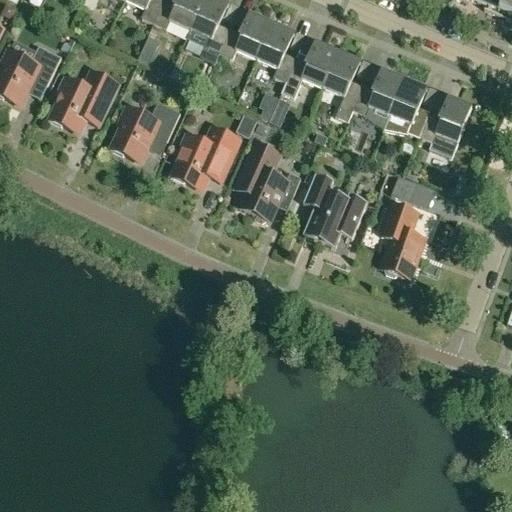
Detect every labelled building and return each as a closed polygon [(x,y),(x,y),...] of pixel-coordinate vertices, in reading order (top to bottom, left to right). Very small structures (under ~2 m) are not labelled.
[(98,2),(95,0),(86,0),(83,7),(90,11),(94,10),(98,2)] [(153,27),(165,2),(160,0),(126,0),(125,3),(145,13),(140,21),(153,27)] [(190,34),(205,0),(179,0),(176,7),(165,2),(153,27),(166,33),(170,24),(190,34)] [(206,51),(219,57),(231,32),(219,27),(227,9),(206,0),(205,0),(190,34),(186,43),(206,51)] [(497,19),(505,0),(480,0),(478,5),(485,9),(483,13),(497,19)] [(511,0),(505,0),(497,19),(510,25),(511,20),(511,0)] [(256,63),(271,29),(250,19),(242,37),(231,32),(219,57),(232,63),(236,54),(256,63)] [(286,86),(297,61),(285,56),(293,38),(271,29),(256,63),(276,72),(273,81),(286,86)] [(323,92),(337,57),(315,48),(311,58),(300,53),(297,61),(286,86),(281,97),(294,103),(302,83),(323,92)] [(31,65),(10,55),(7,53),(0,67),(0,72),(1,74),(0,75),(0,100),(3,102),(6,101),(21,109),(34,83),(47,89),(61,61),(38,50),(36,54),(31,65)] [(155,62),(141,56),(137,65),(150,71),(155,62)] [(348,126),(352,115),(363,89),(351,84),(359,67),(337,57),(323,92),(343,100),(335,120),(348,126)] [(172,81),(179,85),(182,77),(175,73),(172,81)] [(383,136),(404,85),(382,76),(374,94),(363,89),(352,115),(364,119),(383,132),(382,136),(383,136)] [(80,136),(85,125),(98,131),(119,88),(96,77),(89,93),(64,81),(57,97),(58,102),(48,124),(61,130),(64,129),(80,136)] [(217,87),(207,85),(204,94),(215,97),(217,87)] [(419,142),(430,116),(418,111),(425,94),(404,85),(383,136),(383,137),(384,133),(407,137),(419,142)] [(429,153),(451,162),(471,112),(448,103),(441,121),(430,116),(419,142),(431,147),(429,153)] [(150,121),(126,110),(118,126),(120,131),(110,153),(122,159),(125,158),(141,166),(154,139),(167,145),(180,117),(157,106),(150,121)] [(280,131),(283,122),(272,118),(269,126),(280,131)] [(180,159),(170,181),(183,187),(186,186),(202,193),(208,181),(221,187),(227,172),(240,144),(217,134),(210,130),(207,129),(201,145),(186,138),(178,154),(180,159)] [(315,144),(324,148),(327,141),(318,137),(315,144)] [(274,156),(256,148),(236,193),(250,199),(243,214),(253,218),(254,223),(261,226),(266,224),(269,225),(283,194),(293,199),(300,182),(289,177),(286,185),(266,176),(274,156)] [(407,183),(418,188),(423,177),(412,172),(407,183)] [(314,212),(303,240),(335,253),(340,239),(351,243),(367,206),(348,199),(347,203),(329,196),(333,186),(315,178),(303,208),(314,212)] [(418,188),(407,183),(398,180),(390,198),(411,206),(418,188)] [(392,208),(380,240),(391,244),(380,273),(384,274),(385,277),(394,281),(397,278),(410,283),(424,243),(410,238),(417,217),(392,208)]
